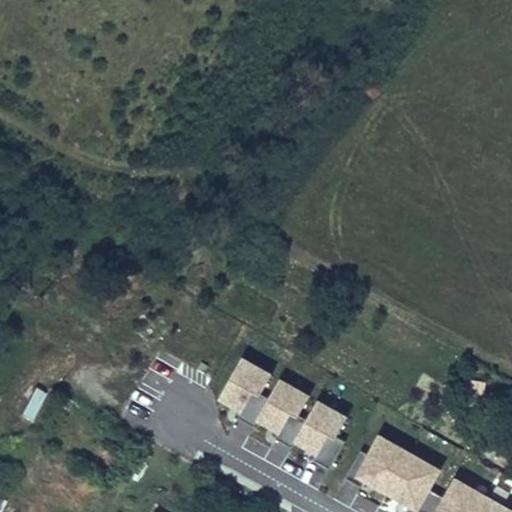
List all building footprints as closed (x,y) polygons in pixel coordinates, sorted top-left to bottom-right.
[(272,396),(264,392),(275,371),(245,355),(234,375),(222,397),(245,409),(240,417),(248,421),(256,425),(260,417),(272,396)] [(310,416),(303,412),(314,391),(283,375),(272,396),(260,417),(283,429),(279,437),(286,441),(294,445),(298,437),(310,416)] [(49,392),(37,386),(22,414),(33,420),(49,392)] [(348,436),(341,432),(352,412),(321,395),(310,416),(298,437),(321,450),(317,458),(324,462),(332,466),(336,458),(348,436)] [(365,487),(370,479),(390,489),(413,448),(384,433),(372,455),(362,450),(347,477),(357,483),(365,487)] [(390,489),(411,501),(406,510),(409,511),(426,511),(438,491),(432,488),(444,465),(413,448),(390,489)] [(477,511),(490,490),(461,475),(449,497),(438,491),(426,511),(477,511)] [(477,511),(511,511),(511,502),(490,490),(477,511)]
